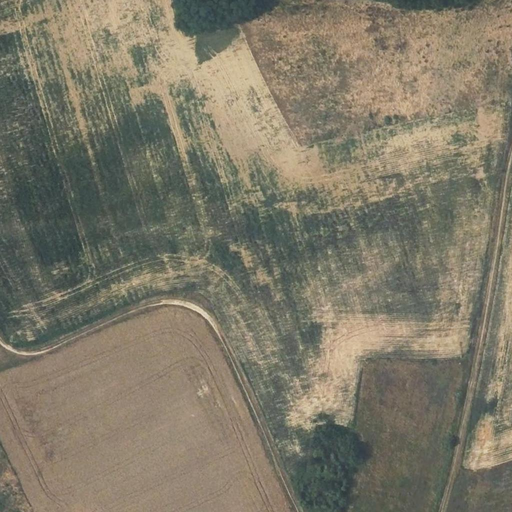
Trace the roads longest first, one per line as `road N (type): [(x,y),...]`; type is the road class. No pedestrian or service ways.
road 1 (track): [(0,345),(9,356),(37,358),(157,305),(185,303),(209,323),(293,511)]
road 2 (track): [(511,135),(438,511)]
